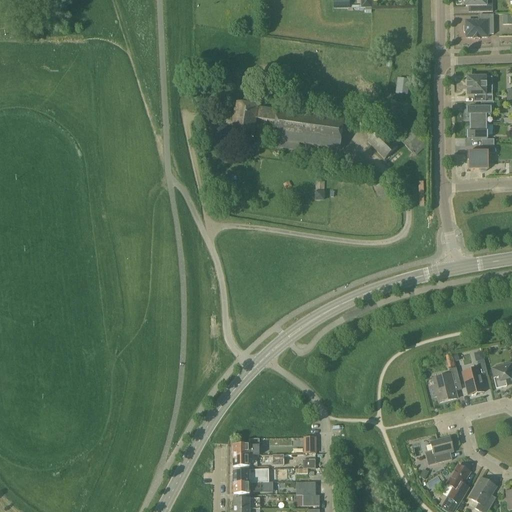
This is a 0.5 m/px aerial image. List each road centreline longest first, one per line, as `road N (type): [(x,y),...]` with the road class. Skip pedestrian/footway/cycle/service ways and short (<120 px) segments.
road 1 (unclassified): [(202,228),(225,224),(368,246),(398,240),(409,198),(390,167),(357,151)]
road 2 (residential): [(264,358),(352,299),(459,268)]
road 3 (residential): [(161,511),(207,427),(251,371)]
road 4 (unclassified): [(251,371),(230,341),(218,263),(202,228)]
road 5 (residential): [(443,190),(441,61)]
